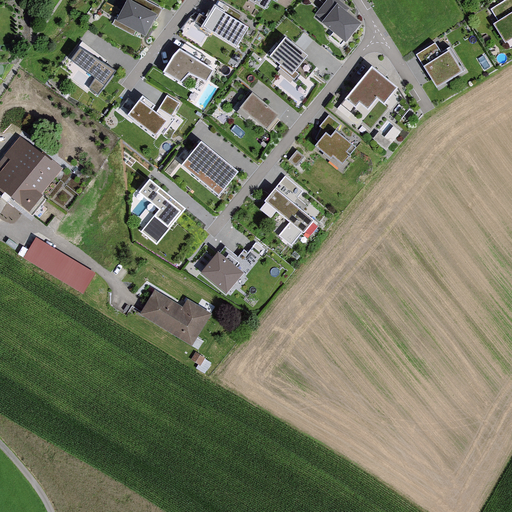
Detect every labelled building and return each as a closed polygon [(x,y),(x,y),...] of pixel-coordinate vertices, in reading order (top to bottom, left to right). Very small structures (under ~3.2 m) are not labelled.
[(129,0),(117,23),(145,37),(160,9),(142,0),(129,0)] [(348,41),(362,24),(347,12),(350,8),(340,0),(319,0),(324,4),(316,15),(348,41)] [(511,0),(507,0),(492,10),(498,21),(494,23),(506,42),(511,38),(511,0)] [(209,19),(200,14),(195,22),(204,27),(209,19)] [(249,32),(223,16),(211,35),(237,51),(249,32)] [(308,56),(285,38),(269,57),(295,79),(299,74),(306,80),(316,67),(306,59),(308,56)] [(463,72),(450,48),(441,53),(436,44),(417,55),(436,87),(463,72)] [(87,88),(98,96),(115,71),(81,48),(72,61),(94,77),(87,88)] [(182,82),(188,71),(208,83),(215,71),(179,50),(166,72),(182,82)] [(368,109),(377,98),(385,105),(398,89),(371,68),(342,104),(351,112),(359,102),(368,109)] [(280,115),(250,91),(238,106),(267,131),(280,115)] [(180,104),(168,96),(157,113),(153,110),(155,107),(143,97),(129,116),(156,137),(161,130),(166,133),(176,120),(171,117),(180,104)] [(331,159),(333,157),(343,165),(356,148),(335,131),(340,124),(329,115),(319,127),(327,134),(316,147),(331,159)] [(381,138),(388,145),(400,132),(393,125),(381,138)] [(0,193),(13,204),(12,207),(32,220),(45,201),(38,196),(57,168),(20,140),(0,166),(0,193)] [(182,169),(219,199),(238,176),(201,146),(182,169)] [(305,157),(297,150),(289,160),(296,166),(305,157)] [(303,190),(285,176),(264,201),(290,222),(280,236),(293,246),(314,220),(293,203),(303,190)] [(185,210),(149,180),(139,193),(160,210),(142,232),(157,244),(185,210)] [(96,271),(36,235),(24,256),(83,292),(96,271)] [(238,258),(224,247),(202,272),(228,294),(256,261),(244,251),(238,258)] [(151,292),(138,315),(190,344),(208,311),(186,299),(180,308),(151,292)]
